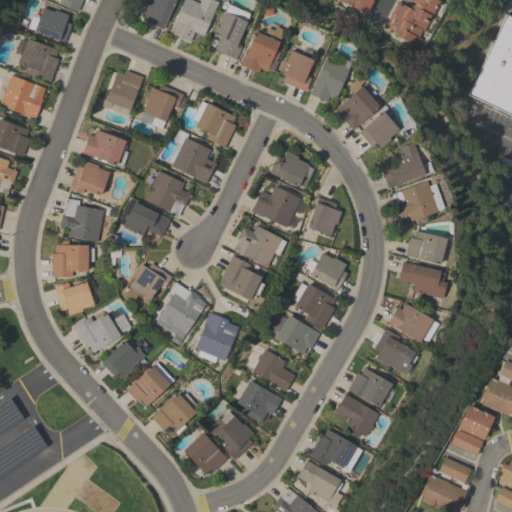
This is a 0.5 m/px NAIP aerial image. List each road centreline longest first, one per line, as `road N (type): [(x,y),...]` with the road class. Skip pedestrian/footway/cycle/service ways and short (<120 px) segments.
road 1 (residential): [(98,33),(305,127),(335,151),(370,227),(373,270),(364,306),(272,467),(239,493),(189,511)]
road 2 (residential): [(115,0),(27,224),(27,292),(50,349),(189,511)]
road 3 (residential): [(273,110),(214,230),(193,251)]
